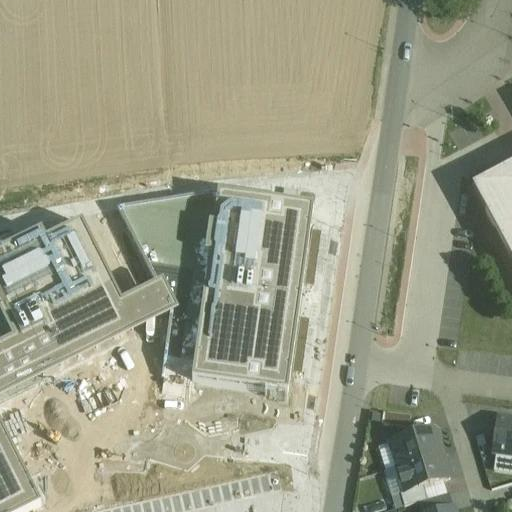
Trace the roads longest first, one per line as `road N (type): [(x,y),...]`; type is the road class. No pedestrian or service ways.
road 1 (residential): [(409,0),(357,368)]
road 2 (residential): [(357,368),(447,380),(483,511)]
road 3 (residential): [(357,368),(334,511)]
